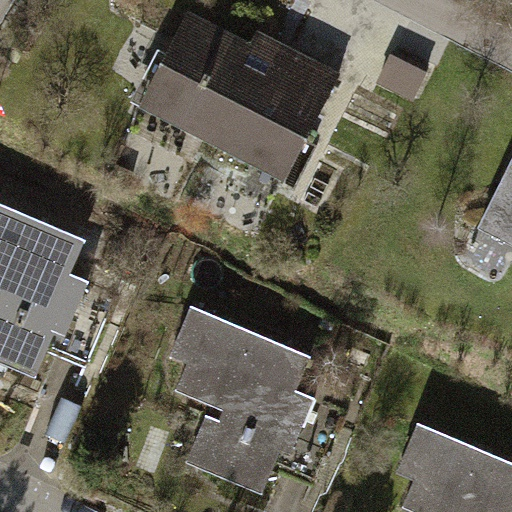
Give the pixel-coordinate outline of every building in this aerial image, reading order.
[(256,67),(192,37),(142,142),(292,214),(351,93),(264,51),(256,67)] [(511,158),(485,214),(511,226),(511,158)] [(89,269),(0,234),(0,379),(41,395),(58,353),(86,364),(106,314),(76,302),(89,269)] [(319,386),(200,332),(163,412),(214,435),(193,481),(261,511),(276,511),(290,483),(309,491),(337,431),(305,416),(319,386)] [(511,511),(511,492),(420,455),(400,503),(417,510),(415,511),(511,511)]
